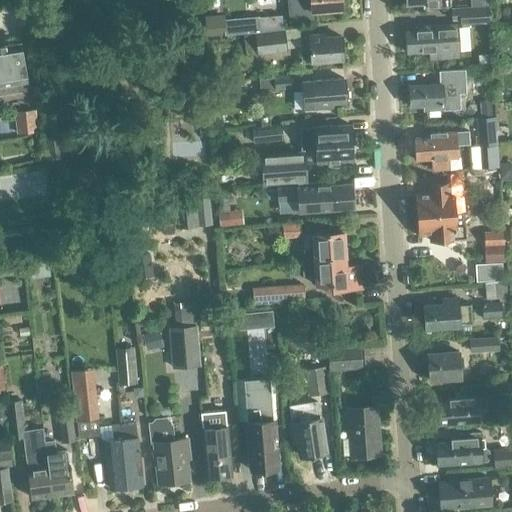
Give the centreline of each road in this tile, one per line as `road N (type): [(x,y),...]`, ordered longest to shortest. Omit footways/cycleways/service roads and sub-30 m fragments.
road 1 (residential): [(411,483),(378,0)]
road 2 (residential): [(411,483),(211,511)]
